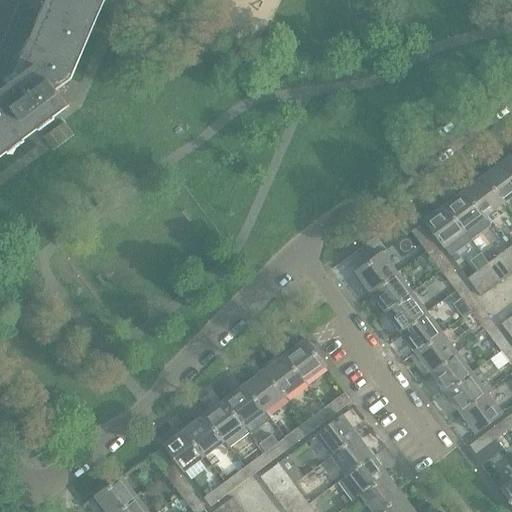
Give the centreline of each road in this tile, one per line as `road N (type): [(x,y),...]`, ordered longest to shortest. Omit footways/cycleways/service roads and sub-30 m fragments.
road 1 (residential): [(28,492),(134,411),(300,251)]
road 2 (residential): [(300,251),(511,92)]
road 3 (residential): [(437,446),(300,251)]
